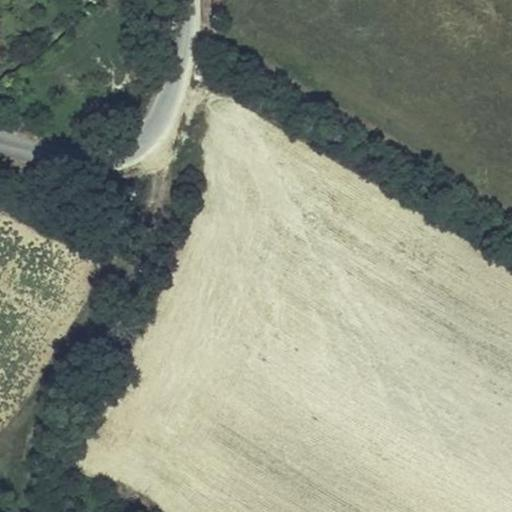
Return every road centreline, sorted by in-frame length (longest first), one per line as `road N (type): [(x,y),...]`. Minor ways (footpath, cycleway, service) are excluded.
road 1 (track): [(31,511),(24,461),(38,422),(138,243),(166,160),(147,124)]
road 2 (unclassified): [(0,143),(57,155),(107,146),(147,124),(176,81),(190,0)]
